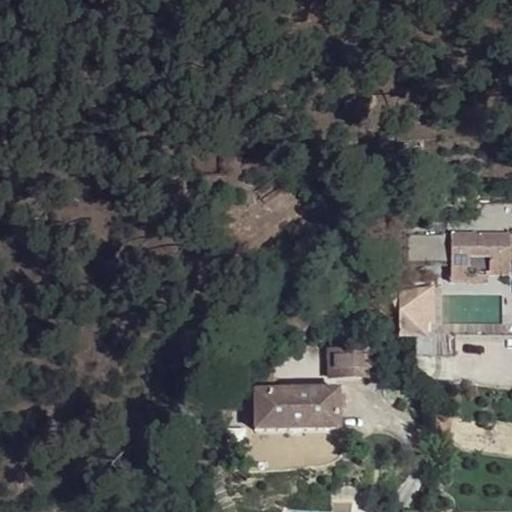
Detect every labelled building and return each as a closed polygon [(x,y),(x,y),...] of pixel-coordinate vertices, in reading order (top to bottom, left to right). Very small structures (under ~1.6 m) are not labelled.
[(411,246),(412,257),(427,257),(427,255),(426,248),(451,248),(451,255),(451,276),(487,276),(510,276),(511,258),(511,257),(511,235),(450,236),(451,233),(427,233),(426,246),(411,246)] [(427,257),(412,257),(412,275),(427,275),(427,257)] [(415,293),(398,293),(398,335),(415,335),(415,293)] [(434,293),(415,293),(415,335),(427,335),(428,326),(435,327),(434,293)] [(505,327),(464,327),(464,335),(464,343),(511,342),(511,317),(504,317),(505,327)] [(427,335),(415,335),(415,347),(464,348),(464,343),(464,335),(427,335)] [(326,352),(326,382),(350,382),(350,352),(326,352)] [(337,391),(255,392),(255,431),(338,431),(337,391)]
